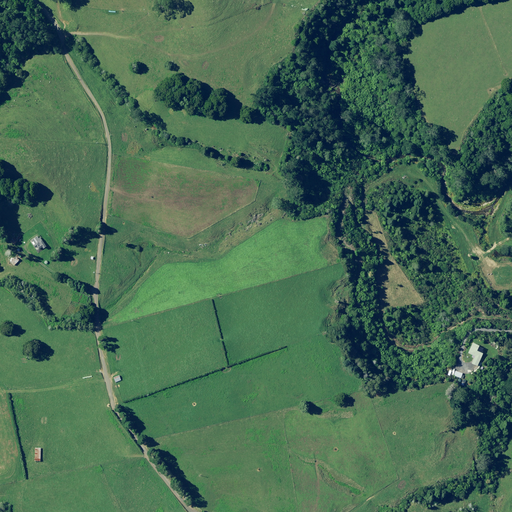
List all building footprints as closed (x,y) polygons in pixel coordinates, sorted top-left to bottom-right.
[(16,239),(13,237),(10,242),(15,245),(21,237),(19,235),(16,239)] [(32,243),(35,248),(37,247),(38,249),(42,247),(43,248),(46,247),(41,237),(39,239),(37,237),(32,240),(33,242),(32,242),(32,243)] [(23,256),(20,253),(11,263),(14,265),(23,256)] [(469,350),(468,353),(472,355),(471,357),(474,358),(471,363),(477,366),(483,354),(477,351),(479,346),(472,343),(469,350)] [(459,382),(460,382),(461,382),(461,381),(461,380),(461,379),(460,379),(460,378),(462,378),(463,374),(462,374),(463,373),(455,371),(455,372),(454,371),(452,375),(459,377),(459,379),(459,380),(458,380),(458,381),(459,381),(459,382)]
